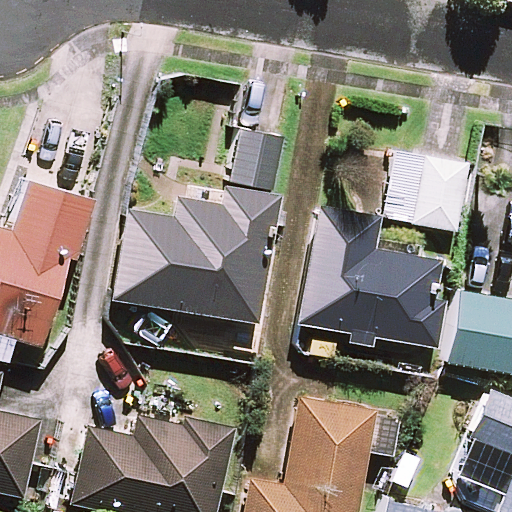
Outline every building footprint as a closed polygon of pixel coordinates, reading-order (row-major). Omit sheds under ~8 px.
[(235,128),(226,188),(214,186),(212,204),(166,197),(163,217),(119,210),(105,301),(248,322),(266,205),(276,134),(235,128)] [(459,163),(388,153),(379,219),(449,229),(459,163)] [(77,200),(12,182),(0,226),(0,349),(3,337),(29,344),(53,256),(61,258),(77,200)] [(362,347),(363,336),(426,346),(440,262),(363,250),(368,217),(309,208),(291,325),(337,332),(336,343),(362,347)] [(511,302),(450,293),(440,363),(511,373),(511,302)] [(511,511),(511,396),(479,383),(457,436),(511,458),(491,509),(491,511),(511,511)] [(392,415),(288,398),(275,478),(243,472),(236,511),(348,511),(359,451),(385,455),(392,415)] [(0,503),(15,506),(30,420),(0,415),(0,503)] [(135,416),(131,439),(82,429),(66,505),(100,511),(207,511),(224,434),(135,416)] [(422,511),(377,502),(375,511),(422,511)]
